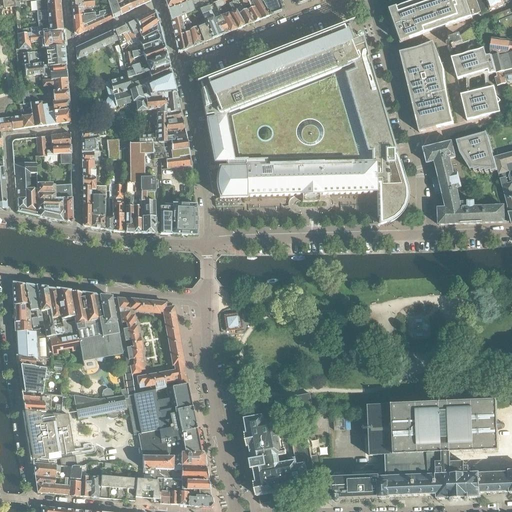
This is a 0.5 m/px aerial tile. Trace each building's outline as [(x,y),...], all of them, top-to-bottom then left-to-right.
[(2,0),(4,8),(15,7),(14,0),(2,0)] [(60,13),(59,0),(36,0),(37,12),(37,15),(60,13)] [(94,7),(93,0),(85,0),(71,1),(72,10),(81,9),(81,12),(89,11),(89,8),(94,7)] [(117,5),(115,0),(106,0),(107,1),(110,14),(112,20),(120,16),(121,16),(120,12),(118,8),(117,5)] [(150,2),(149,0),(129,0),(127,1),(128,4),(118,8),(120,12),(121,16),(128,13),(132,10),(146,4),(150,2)] [(188,0),(164,0),(168,10),(189,2),(189,1),(188,0)] [(192,0),(189,1),(189,2),(168,10),(171,21),(186,15),(192,13),(193,14),(199,11),(199,10),(208,7),(212,5),(210,0),(192,0)] [(229,0),(223,0),(222,1),(224,6),(228,4),(228,5),(232,13),(228,14),(236,30),(238,30),(244,27),(236,11),(232,5),(229,0)] [(250,0),(242,0),(241,1),(252,24),(260,20),(250,0)] [(250,0),(260,20),(269,17),(260,0),(250,0)] [(260,0),(269,17),(281,12),(282,11),(282,10),(279,2),(281,1),(282,0),(295,0),(297,5),(298,5),(310,1),(310,0),(260,0)] [(418,0),(390,10),(401,43),(464,21),(473,17),(466,0),(418,0)] [(466,0),(473,17),(478,15),(481,14),(476,0),(466,0)] [(482,15),(490,12),(485,0),(476,0),(481,14),(482,15)] [(511,0),(485,0),(490,12),(511,2),(511,0)] [(222,1),(214,4),(228,33),(229,33),(236,30),(228,14),(226,10),(222,12),(220,8),(224,6),(222,1)] [(232,5),(236,11),(244,27),(252,24),(241,1),(232,5)] [(214,4),(212,5),(208,7),(222,36),(228,33),(214,4)] [(222,36),(208,7),(199,10),(199,11),(205,23),(212,40),(222,36)] [(511,8),(494,16),(501,37),(511,35),(511,8)] [(90,11),(89,11),(81,12),(81,9),(72,10),(72,17),(84,16),(92,15),(92,12),(90,12),(90,11)] [(92,15),(84,16),(72,17),(74,34),(77,36),(83,33),(83,26),(104,17),(103,15),(105,15),(104,11),(100,13),(95,14),(92,15)] [(142,27),(156,19),(154,12),(135,21),(138,27),(141,26),(142,27)] [(62,31),(61,21),(60,13),(37,15),(37,22),(38,28),(30,28),(30,33),(31,37),(39,36),(38,34),(49,33),(62,31)] [(110,14),(104,17),(83,26),(83,33),(98,26),(112,20),(110,14)] [(189,25),(186,15),(171,21),(175,39),(184,34),(183,27),(189,25)] [(139,29),(132,32),(135,38),(136,40),(137,39),(158,25),(156,19),(142,27),(141,26),(138,27),(139,29)] [(128,24),(132,31),(132,32),(139,29),(138,27),(135,21),(128,24)] [(212,40),(205,23),(198,26),(198,27),(197,27),(202,43),(212,40)] [(132,31),(128,24),(124,26),(127,33),(122,36),(126,44),(131,41),(135,38),(132,32),(132,31)] [(158,25),(137,39),(140,44),(161,36),(158,25)] [(127,33),(124,26),(120,28),(114,31),(118,41),(119,45),(121,50),(125,48),(126,49),(127,46),(126,44),(122,36),(127,33)] [(198,27),(198,26),(196,27),(190,30),(188,32),(192,48),(202,43),(197,27),(198,27)] [(379,224),(381,225),(382,225),(386,223),(389,222),(391,221),(392,220),(395,218),(397,217),(398,216),(400,214),(401,212),(402,211),(403,209),(404,207),(404,205),(405,203),(406,201),(406,199),(406,197),(406,195),(406,191),(405,187),(396,155),(393,155),(393,152),(395,151),(369,65),(368,65),(365,59),(367,58),(361,35),(360,34),(358,33),(356,34),(355,36),(355,37),(355,38),(354,38),(351,30),(349,26),(201,84),(203,90),(201,91),(201,90),(200,90),(205,117),(207,117),(208,120),(206,120),(214,163),(218,163),(220,163),(220,168),(218,169),(218,171),(218,173),(218,174),(217,175),(217,176),(217,178),(217,179),(216,185),(217,190),(219,195),(219,196),(219,199),(247,198),(247,196),(248,196),(300,195),(301,195),(301,196),(302,199),(302,201),(302,203),(320,202),(320,198),(320,195),(321,195),(321,194),(371,193),(373,193),(376,193),(376,191),(378,191),(379,224)] [(464,44),(477,40),(473,28),(461,37),(450,41),(451,42),(450,42),(450,44),(451,43),(453,49),(456,48),(455,47),(459,46),(464,44)] [(39,36),(31,37),(29,37),(30,42),(40,41),(40,44),(39,44),(40,49),(45,48),(64,46),(62,31),(49,33),(38,34),(39,36)] [(76,60),(118,41),(114,31),(75,49),(76,60)] [(184,34),(175,39),(178,53),(192,48),(188,32),(184,34)] [(31,37),(30,33),(17,35),(19,50),(26,50),(31,50),(30,42),(29,37),(31,37)] [(161,36),(140,44),(143,52),(163,45),(161,36)] [(511,43),(511,41),(492,38),(490,51),(492,57),(500,55),(500,57),(511,54),(511,43)] [(444,70),(434,43),(418,49),(408,52),(400,54),(404,69),(420,133),(454,125),(448,97),(444,70)] [(125,70),(123,54),(121,50),(119,45),(114,47),(117,55),(120,71),(125,70)] [(139,51),(132,53),(133,60),(143,56),(145,62),(166,55),(163,45),(143,52),(140,53),(139,51)] [(64,48),(64,47),(45,48),(46,50),(46,52),(47,65),(48,68),(49,67),(65,66),(64,50),(64,48)] [(495,71),(491,56),(488,57),(487,57),(487,56),(486,56),(486,55),(484,49),(452,58),(458,80),(488,71),(489,73),(490,73),(487,64),(492,63),(495,72),(496,74),(495,71)] [(49,74),(49,73),(49,67),(48,68),(47,65),(47,67),(43,67),(43,64),(37,65),(33,65),(31,53),(23,54),(26,78),(41,76),(42,76),(42,75),(49,74)] [(135,66),(133,60),(132,53),(123,54),(125,70),(135,66)] [(500,55),(492,57),(497,74),(497,78),(495,78),(497,87),(506,84),(506,81),(504,73),(511,71),(511,54),(500,57),(500,55)] [(135,66),(125,70),(127,76),(128,79),(153,70),(154,71),(168,65),(169,65),(168,65),(168,63),(167,58),(167,57),(166,57),(166,56),(166,55),(145,62),(138,65),(135,66)] [(143,86),(171,75),(168,65),(154,71),(153,70),(128,79),(127,79),(131,90),(140,87),(143,86)] [(52,74),(49,73),(49,74),(42,75),(42,76),(41,76),(41,78),(43,79),(50,78),(50,80),(50,81),(67,79),(66,72),(52,74)] [(176,94),(171,75),(143,86),(144,88),(146,87),(149,94),(143,96),(144,100),(145,100),(163,95),(175,94),(176,94)] [(113,95),(108,97),(107,98),(106,100),(106,103),(106,105),(108,106),(109,108),(111,108),(135,103),(144,100),(143,96),(140,87),(131,90),(127,79),(128,79),(127,76),(109,82),(113,95)] [(50,81),(50,80),(42,81),(42,88),(53,87),(53,92),(53,93),(68,91),(67,79),(50,81)] [(113,95),(109,82),(104,83),(108,97),(113,95)] [(497,98),(495,88),(461,96),(467,122),(501,114),(499,104),(501,102),(497,98)] [(53,93),(53,92),(52,92),(53,102),(68,100),(68,91),(53,93)] [(156,114),(157,135),(139,136),(139,144),(152,144),(163,143),(166,143),(166,134),(165,121),(165,113),(180,113),(175,94),(163,95),(145,100),(147,111),(158,111),(158,113),(156,114)] [(69,111),(68,100),(53,102),(52,102),(53,108),(47,109),(48,114),(54,113),(69,111)] [(147,111),(145,100),(144,100),(135,103),(136,112),(147,111)] [(48,114),(47,109),(46,105),(42,106),(41,102),(29,104),(30,111),(31,111),(32,115),(20,116),(10,118),(12,131),(55,125),(54,113),(48,114)] [(70,124),(69,111),(54,113),(55,125),(70,124)] [(181,120),(180,113),(165,113),(165,121),(181,120)] [(12,131),(10,118),(0,119),(0,132),(1,132),(12,131)] [(184,132),(181,120),(165,121),(166,134),(184,132)] [(99,138),(99,133),(99,130),(104,129),(108,128),(107,124),(94,126),(94,130),(81,132),(81,133),(81,142),(81,154),(90,154),(90,153),(98,152),(97,138),(99,138)] [(186,140),(184,133),(184,132),(166,134),(166,143),(166,144),(168,144),(168,142),(170,142),(186,140)] [(494,158),(486,132),(460,139),(456,140),(460,154),(473,169),(477,169),(477,172),(481,171),(481,173),(486,171),(486,173),(491,172),(491,173),(497,171),(494,158)] [(70,146),(70,140),(70,134),(49,137),(49,136),(45,136),(45,137),(46,142),(50,142),(51,148),(52,148),(70,146)] [(46,155),(46,152),(46,142),(45,137),(36,138),(37,157),(43,157),(46,157),(46,155)] [(119,151),(119,149),(119,140),(106,141),(107,152),(108,152),(108,161),(119,161),(123,161),(123,151),(119,151)] [(186,140),(170,142),(170,148),(163,149),(163,151),(165,152),(188,149),(186,140)] [(454,175),(450,159),(456,158),(452,142),(452,143),(452,142),(450,142),(451,143),(444,144),(424,149),(428,165),(435,163),(437,168),(439,178),(433,180),(437,195),(442,193),(446,209),(438,209),(439,226),(447,226),(447,225),(461,225),(483,224),(497,223),(497,224),(505,223),(505,207),(497,207),(482,208),(475,208),(475,202),(468,203),(461,203),(458,189),(462,188),(459,174),(454,175)] [(163,143),(152,144),(152,155),(153,160),(161,159),(166,159),(166,158),(167,160),(179,159),(179,158),(189,156),(190,156),(188,150),(188,149),(165,152),(163,151),(163,149),(163,143)] [(133,207),(133,234),(141,234),(155,235),(158,235),(160,235),(160,224),(158,224),(155,224),(155,193),(155,190),(157,189),(158,189),(158,181),(157,181),(155,180),(155,177),(147,177),(147,175),(144,175),(144,156),(152,155),(152,144),(139,144),(130,144),(129,144),(129,183),(133,183),(133,196),(141,197),(141,207),(133,207)] [(52,152),(46,152),(46,155),(56,155),(60,155),(71,154),(70,146),(52,148),(52,152)] [(90,154),(81,154),(82,163),(89,162),(89,160),(93,160),(93,157),(100,156),(100,152),(98,152),(90,153),(90,154)] [(511,152),(494,158),(497,171),(508,207),(508,221),(511,221),(511,223),(511,222),(511,152)] [(71,154),(60,155),(60,165),(71,165),(71,154)] [(57,162),(56,155),(46,155),(46,157),(43,157),(43,162),(47,162),(49,164),(51,164),(53,162),(57,162)] [(89,162),(82,163),(82,174),(90,174),(90,170),(94,170),(94,168),(94,163),(100,162),(100,157),(100,156),(93,157),(93,160),(89,160),(89,162)] [(191,167),(189,156),(179,158),(179,159),(167,160),(166,158),(166,159),(167,169),(180,168),(191,167)] [(13,165),(14,177),(15,187),(15,195),(16,200),(21,200),(21,190),(30,190),(30,175),(31,175),(36,175),(36,164),(23,164),(23,165),(13,165)] [(90,174),(82,174),(82,175),(82,177),(82,179),(82,186),(91,186),(91,190),(95,190),(95,187),(96,168),(94,168),(94,170),(90,170),(90,174)] [(61,200),(72,199),(71,186),(52,187),(52,185),(48,185),(36,185),(36,189),(37,218),(62,222),(61,200)] [(91,186),(82,186),(82,187),(83,209),(88,209),(88,207),(91,207),(91,196),(93,193),(95,193),(95,190),(91,190),(91,186)] [(123,202),(123,186),(113,186),(113,188),(109,188),(109,187),(108,187),(108,192),(109,192),(109,199),(112,199),(112,203),(112,217),(113,217),(113,232),(123,233),(124,202),(123,202)] [(106,192),(108,192),(108,187),(95,187),(95,193),(93,193),(91,196),(91,207),(91,216),(91,228),(104,230),(105,217),(105,216),(105,199),(106,199),(106,192)] [(37,218),(36,189),(30,190),(21,190),(21,200),(16,200),(17,213),(37,218)] [(72,222),(72,199),(61,200),(62,222),(69,224),(72,222)] [(172,205),(172,208),(173,236),(197,237),(197,224),(196,206),(172,205)] [(88,209),(83,209),(83,226),(91,228),(91,216),(91,207),(88,207),(88,209)] [(173,236),(172,208),(160,207),(160,224),(160,235),(173,236)] [(105,217),(104,230),(113,232),(113,217),(112,217),(105,217),(105,216),(105,217)] [(29,308),(26,286),(12,284),(14,307),(29,308)] [(41,313),(36,288),(26,286),(29,308),(30,312),(36,310),(37,318),(30,319),(30,323),(31,331),(44,329),(44,326),(41,313)] [(53,323),(46,289),(36,288),(41,313),(46,312),(47,315),(49,315),(51,325),(54,325),(53,323)] [(62,320),(56,291),(46,289),(53,323),(54,325),(55,334),(64,332),(62,320)] [(69,293),(56,291),(62,320),(65,319),(74,317),(69,293)] [(115,318),(112,298),(99,297),(69,293),(74,317),(75,322),(76,326),(115,318)] [(166,389),(187,385),(183,364),(184,364),(179,335),(174,308),(173,308),(172,304),(117,298),(120,312),(122,325),(126,324),(127,329),(123,330),(125,343),(130,343),(131,348),(126,349),(128,358),(129,362),(133,361),(134,366),(130,367),(132,376),(141,375),(141,371),(145,370),(143,362),(142,362),(141,359),(143,359),(141,351),(142,350),(139,334),(138,334),(137,326),(135,326),(135,323),(136,323),(135,315),(131,315),(130,311),(127,312),(127,309),(129,310),(134,311),(134,312),(160,315),(160,314),(162,314),(166,338),(171,367),(173,367),(174,370),(142,376),(136,377),(138,385),(139,389),(154,386),(155,391),(166,389)] [(30,319),(30,312),(29,308),(14,307),(14,315),(14,323),(30,323),(30,319)] [(239,316),(226,318),(228,330),(230,330),(241,328),(240,322),(239,316)] [(122,355),(120,342),(117,324),(116,324),(115,318),(76,326),(75,322),(66,323),(65,319),(62,320),(64,332),(55,334),(47,336),(52,356),(58,354),(58,352),(71,349),(72,352),(80,350),(82,362),(96,360),(97,362),(100,362),(105,360),(105,358),(122,355)] [(30,323),(14,323),(15,333),(31,333),(31,331),(30,323)] [(51,325),(44,326),(44,329),(45,337),(47,336),(55,334),(54,325),(51,325)] [(31,333),(15,333),(16,357),(31,359),(31,361),(52,363),(52,362),(52,356),(47,336),(45,337),(44,329),(31,331),(31,333)] [(31,359),(16,357),(17,365),(36,368),(35,369),(51,371),(52,363),(31,361),(31,359)] [(133,384),(132,376),(130,367),(129,362),(128,358),(125,359),(126,362),(123,365),(127,390),(128,395),(135,394),(133,384)] [(36,368),(17,365),(21,393),(43,395),(43,394),(42,394),(43,389),(44,382),(62,384),(65,363),(52,362),(52,363),(51,371),(35,369),(36,368)] [(187,385),(166,389),(167,396),(168,396),(172,414),(170,415),(173,431),(181,430),(182,436),(197,433),(196,431),(197,431),(192,407),(187,385)] [(163,430),(157,398),(155,391),(135,394),(128,395),(123,396),(115,398),(89,403),(75,406),(79,421),(106,414),(107,415),(107,416),(108,417),(108,418),(109,418),(110,419),(111,419),(112,419),(113,419),(114,419),(115,419),(116,419),(116,418),(117,418),(117,417),(118,417),(118,416),(119,416),(119,415),(119,414),(119,413),(119,412),(128,410),(134,437),(139,435),(159,431),(163,430)] [(42,403),(43,395),(21,393),(23,402),(35,402),(42,403)] [(43,394),(43,395),(42,403),(44,403),(45,414),(61,415),(62,405),(55,404),(55,408),(51,407),(52,395),(43,394)] [(168,396),(167,396),(157,398),(163,430),(159,431),(161,444),(166,443),(168,458),(173,458),(173,456),(181,456),(201,453),(197,433),(182,436),(181,430),(173,431),(170,415),(172,414),(168,396)] [(314,413),(310,396),(275,401),(276,406),(281,405),(283,418),(284,418),(284,417),(314,413)] [(89,403),(88,399),(73,397),(75,406),(89,403)] [(44,403),(42,403),(35,402),(23,402),(24,411),(25,412),(45,414),(44,403)] [(481,499),(480,494),(509,493),(509,494),(511,493),(511,471),(509,471),(509,472),(469,474),(469,467),(464,467),(464,463),(451,463),(451,462),(450,462),(450,453),(498,451),(497,402),(368,408),(370,457),(379,456),(379,471),(332,472),(333,498),(333,500),(334,500),(334,501),(335,500),(336,502),(338,503),(340,502),(341,500),(342,500),(347,499),(347,500),(348,500),(348,499),(353,499),(353,500),(354,500),(354,499),(359,499),(360,500),(361,499),(366,499),(367,499),(372,498),(372,499),(374,499),(378,498),(378,499),(379,499),(379,500),(390,499),(437,496),(437,501),(449,500),(449,502),(469,501),(469,499),(481,499)] [(73,467),(76,467),(68,416),(65,417),(61,415),(45,414),(25,412),(33,464),(56,466),(63,467),(73,468),(73,467)] [(247,419),(247,418),(246,418),(246,419),(245,420),(247,434),(246,434),(245,435),(246,441),(247,447),(249,448),(250,448),(252,460),(251,461),(250,462),(251,470),(253,471),(254,470),(256,483),(255,483),(254,484),(255,490),(256,496),(258,497),(259,497),(260,504),(273,502),(272,494),(276,493),(277,492),(276,487),(287,484),(289,490),(290,491),(309,488),(310,486),(307,471),(319,469),(314,440),(309,441),(309,439),(292,442),(295,458),(291,459),(292,462),(280,464),(279,456),(286,455),(287,456),(287,455),(286,449),(285,449),(285,450),(282,450),(277,421),(277,420),(276,419),(275,420),(265,422),(263,416),(247,419)] [(168,458),(166,443),(161,444),(159,431),(139,435),(141,448),(141,449),(141,450),(143,457),(168,458)] [(203,455),(203,454),(203,453),(202,453),(201,453),(181,456),(181,466),(205,467),(206,467),(205,466),(203,456),(204,455),(204,454),(203,455)] [(180,481),(181,466),(181,456),(173,456),(173,458),(173,469),(143,469),(142,480),(150,481),(157,480),(163,480),(177,481),(178,481),(177,481),(180,481)] [(173,469),(173,458),(168,458),(143,457),(143,469),(173,469)] [(56,466),(33,464),(35,476),(60,478),(62,479),(63,467),(56,466)] [(206,474),(205,467),(181,466),(180,481),(208,482),(208,481),(207,481),(206,474)] [(79,497),(81,470),(81,467),(76,467),(73,467),(73,468),(63,467),(62,479),(69,479),(68,496),(79,497)] [(81,470),(79,497),(87,498),(89,477),(89,476),(90,470),(81,470)] [(60,478),(35,476),(36,483),(54,485),(60,486),(60,478)] [(98,477),(89,476),(89,477),(87,498),(89,498),(99,499),(101,478),(98,478),(98,477)] [(101,477),(101,478),(99,499),(108,500),(110,477),(101,477)] [(119,478),(110,477),(108,500),(116,500),(119,478)] [(69,479),(62,479),(60,478),(60,486),(54,485),(36,483),(38,494),(68,496),(69,479)] [(119,478),(116,500),(125,501),(127,479),(119,478)] [(136,480),(127,479),(125,501),(134,502),(134,498),(136,480)] [(151,492),(150,481),(142,480),(136,480),(134,498),(151,499),(151,492)] [(157,480),(150,481),(151,492),(151,499),(152,504),(160,504),(158,484),(163,484),(163,480),(157,480)] [(208,482),(180,481),(177,481),(178,481),(177,481),(163,480),(163,484),(162,489),(169,489),(180,490),(188,490),(209,491),(209,489),(209,490),(207,483),(208,483),(208,482)] [(162,489),(163,484),(158,484),(160,504),(169,505),(169,489),(162,489)] [(169,489),(169,505),(178,506),(179,494),(180,494),(180,490),(169,489)] [(188,490),(180,490),(180,494),(179,494),(178,506),(187,507),(188,498),(188,490)] [(188,490),(188,498),(195,499),(195,497),(198,497),(211,498),(209,491),(188,490)] [(195,499),(188,498),(187,507),(210,508),(212,506),(211,498),(198,497),(195,497),(195,499)]
